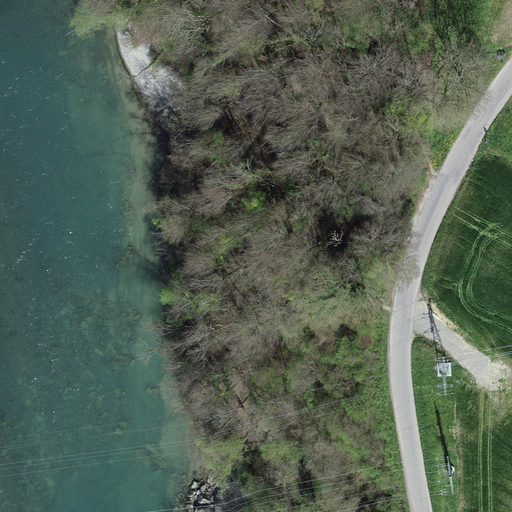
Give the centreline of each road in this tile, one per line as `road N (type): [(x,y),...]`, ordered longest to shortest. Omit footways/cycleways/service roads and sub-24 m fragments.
road 1 (tertiary): [(511,75),(476,127),(426,229),(400,316),(399,372),(424,511)]
road 2 (track): [(400,316),(511,397)]
